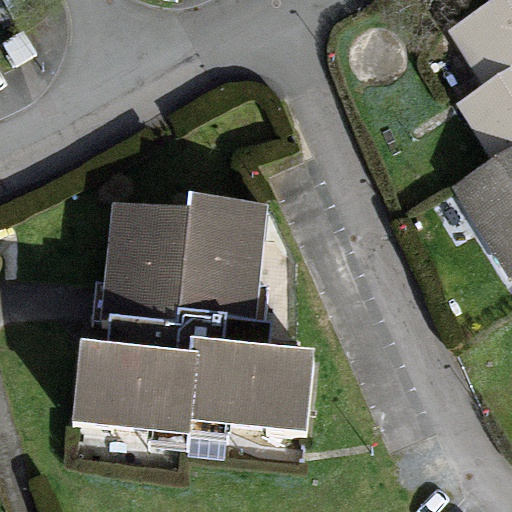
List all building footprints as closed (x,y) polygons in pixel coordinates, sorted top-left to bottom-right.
[(24,0),(2,0),(13,20),(31,11),(24,0)] [(511,0),(500,0),(451,31),(486,88),(460,104),(494,161),(511,150),(511,0)] [(22,32),(1,43),(14,66),(34,54),(22,32)] [(511,150),(494,161),(456,185),(511,276),(511,275),(511,150)] [(263,211),(188,204),(186,218),(111,211),(106,251),(111,251),(108,288),(104,328),(108,328),(105,358),(79,355),(75,397),(93,399),(90,426),(157,433),(189,436),(191,421),(229,425),(266,429),(265,434),(306,438),(313,365),(268,360),(271,328),(264,327),(246,326),(250,287),(254,250),(259,251),(263,211)] [(89,286),(85,326),(104,328),(108,288),(89,286)] [(264,327),(268,289),(250,287),(246,326),(264,327)] [(75,397),(71,429),(89,431),(90,426),(93,399),(75,397)] [(189,439),(227,443),(229,425),(191,421),(189,436),(189,439)] [(155,451),(187,454),(189,439),(189,436),(157,433),(155,451)]
